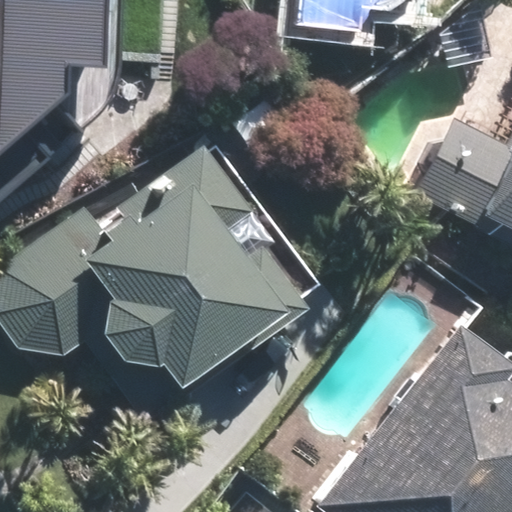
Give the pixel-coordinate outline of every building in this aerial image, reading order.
[(79,0),(0,0),(0,170),(76,117),(79,0)] [(296,0),(296,12),(341,16),(342,0),(296,0)] [(511,149),(510,154),(448,125),(420,186),(511,229),(511,149)] [(70,208),(0,261),(0,281),(51,347),(78,327),(128,391),(280,274),(187,155),(88,231),(70,208)] [(497,511),(511,494),(511,393),(446,344),(328,500),(344,511),(497,511)]
